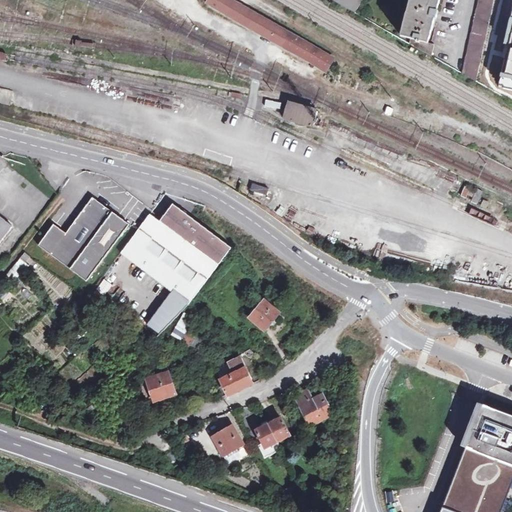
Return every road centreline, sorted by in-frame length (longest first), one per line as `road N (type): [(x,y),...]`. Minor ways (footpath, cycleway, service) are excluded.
road 1 (unclassified): [(0,136),(180,181),(225,202),(334,280),(371,295)]
road 2 (residential): [(371,295),(258,392),(156,430),(163,448)]
road 3 (trunk): [(218,511),(0,430)]
road 4 (trunk): [(371,511),(367,407),(401,333)]
road 5 (track): [(153,437),(124,448),(0,403)]
road 6 (unclassified): [(511,314),(411,290),(371,295)]
